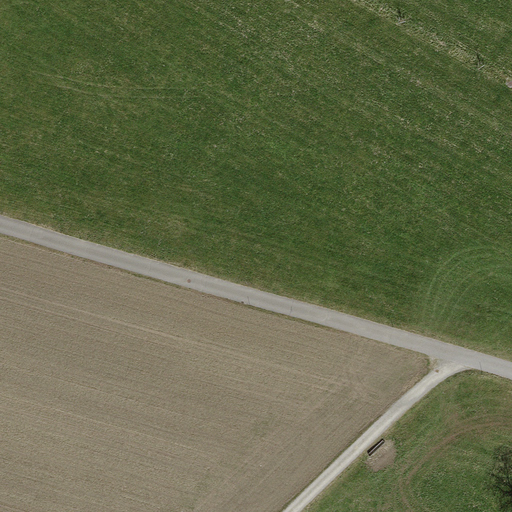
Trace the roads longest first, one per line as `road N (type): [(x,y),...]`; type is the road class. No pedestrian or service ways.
road 1 (track): [(511,372),(0,223)]
road 2 (track): [(460,355),(303,511)]
